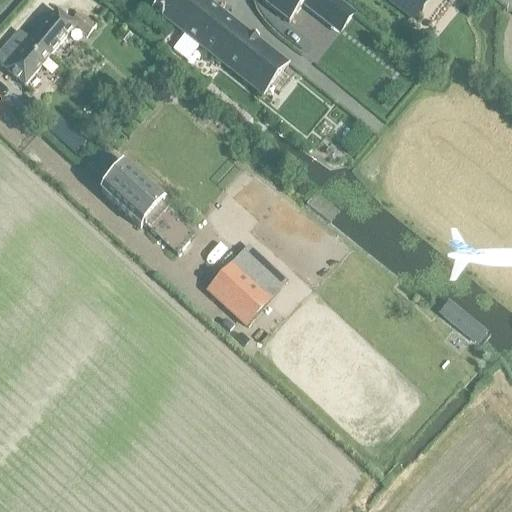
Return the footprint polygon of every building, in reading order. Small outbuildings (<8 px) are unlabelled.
[(184,38),(200,50),(263,99),(288,66),(203,0),(161,0),(152,12),(184,38)] [(264,0),(261,4),(287,25),(306,2),(319,13),(329,0),(264,0)] [(384,0),(413,22),(429,0),(384,0)] [(343,31),(358,12),(349,2),(349,3),(332,21),(343,31)] [(57,14),(31,44),(49,60),(76,29),(88,39),(96,30),(81,14),(71,25),(57,14)] [(49,60),(31,44),(20,34),(0,56),(0,65),(7,72),(7,73),(25,89),(49,60)] [(300,94),(284,116),(311,136),(327,114),(300,94)] [(23,111),(41,127),(51,116),(32,100),(23,111)] [(59,142),(74,156),(86,143),(71,129),(59,142)] [(100,195),(140,231),(144,227),(177,258),(194,239),(161,208),(164,205),(125,168),(100,195)] [(287,285),(251,250),(248,248),(231,266),(208,291),(207,293),(246,329),(287,285)]
